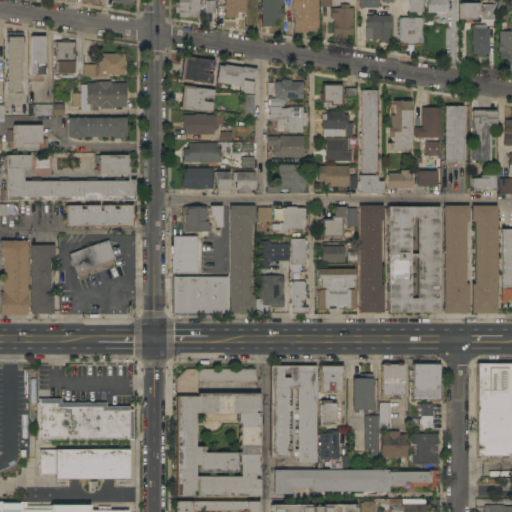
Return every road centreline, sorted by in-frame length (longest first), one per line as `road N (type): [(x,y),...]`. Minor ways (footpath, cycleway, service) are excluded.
road 1 (residential): [(0,8),(511,90)]
road 2 (residential): [(157,0),(157,341)]
road 3 (secondary): [(222,340),(459,339)]
road 4 (residential): [(457,511),(459,339)]
road 5 (tertiary): [(157,341),(157,511)]
